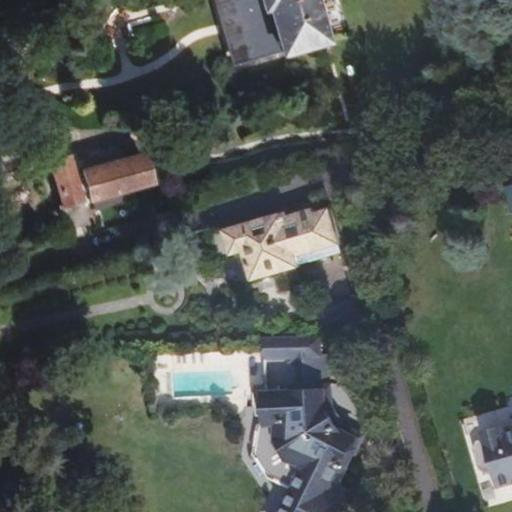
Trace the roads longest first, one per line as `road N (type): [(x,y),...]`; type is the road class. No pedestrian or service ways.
road 1 (residential): [(0,275),(337,176)]
road 2 (residential): [(337,176),(431,511)]
road 3 (residential): [(337,176),(511,125)]
